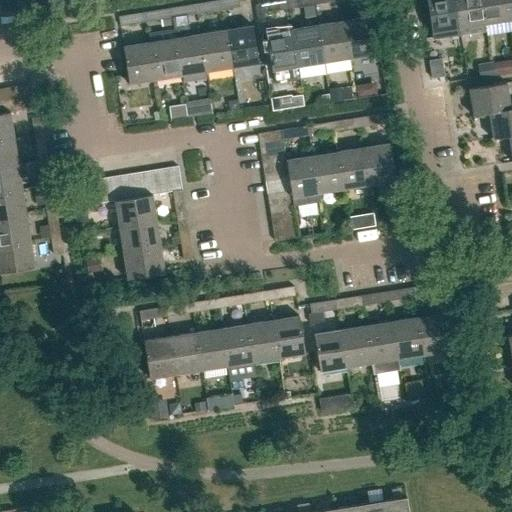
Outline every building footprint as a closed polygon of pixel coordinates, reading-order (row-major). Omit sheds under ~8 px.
[(223,0),(220,1),(222,10),(238,7),(236,0),(223,0)] [(427,0),(434,41),(460,36),(454,0),(427,0)] [(454,0),(460,36),(486,32),(480,0),(454,0)] [(485,25),(510,21),(506,0),(480,0),(486,32),(485,25)] [(206,12),(222,10),(220,1),(204,3),(206,12)] [(263,14),(279,11),(278,1),(261,4),(263,14)] [(49,4),(40,6),(42,19),(51,18),(49,6),(49,4)] [(206,72),(199,33),(189,35),(186,16),(187,16),(185,6),(169,9),(171,18),(173,30),(180,76),(206,72)] [(154,21),(171,18),(169,9),(153,11),(154,21)] [(120,26),(135,24),(134,14),(118,17),(120,26)] [(343,20),(349,59),(375,55),(369,16),(343,20)] [(323,63),(349,59),(343,20),(317,24),(323,63)] [(297,68),(323,63),(317,24),(291,28),(297,68)] [(225,29),(231,68),(258,63),(252,25),(225,29)] [(272,72),(297,68),(291,28),(265,33),(272,72)] [(206,72),(231,68),(225,29),(199,33),(206,72)] [(148,41),(155,80),(180,76),(173,30),(157,33),(158,40),(148,41)] [(129,84),(155,80),(148,41),(122,46),(123,46),(127,75),(129,84)] [(511,75),(511,72),(485,74),(485,82),(511,81),(511,75)] [(511,109),(511,108),(507,82),(468,89),(472,116),(488,113),(511,109)] [(16,87),(20,111),(32,109),(28,85),(16,87)] [(10,112),(20,111),(16,87),(4,89),(8,112),(10,112)] [(271,99),(272,105),(273,111),(304,106),(302,95),(291,97),(291,95),(271,99)] [(511,108),(511,109),(488,113),(492,139),(508,136),(511,134),(511,108)] [(0,140),(14,138),(10,112),(8,112),(0,113),(0,140)] [(370,126),(386,123),(385,114),(368,116),(370,126)] [(33,135),(43,134),(41,117),(31,119),(33,135)] [(333,122),(335,131),(351,129),(349,119),(333,122)] [(318,134),(335,131),(333,122),(317,124),(318,134)] [(281,130),(283,140),(300,137),(298,127),(281,130)] [(283,142),(283,140),(281,130),(257,134),(259,146),(283,142)] [(43,134),(33,135),(36,152),(46,150),(43,134)] [(0,167),(18,164),(14,138),(0,140),(0,167)] [(261,158),(285,154),(283,142),(259,146),(261,158)] [(363,146),(370,186),(396,182),(390,142),(363,146)] [(344,190),(370,186),(363,146),(338,150),(344,190)] [(318,194),(344,190),(338,150),(312,154),(318,194)] [(287,166),(286,159),(285,154),(261,158),(263,170),(287,166)] [(320,202),(318,194),(312,154),(286,159),(287,166),(289,178),(291,190),(293,202),(293,206),(320,202)] [(0,193),(22,190),(18,164),(0,167),(0,193)] [(170,192),(172,192),(182,190),(178,166),(166,168),(170,192)] [(265,182),(289,178),(287,166),(263,170),(265,182)] [(42,186),(51,185),(49,168),(39,170),(42,186)] [(158,194),(170,192),(166,168),(154,170),(158,194)] [(146,196),(152,195),(158,194),(154,170),(142,172),(146,196)] [(134,198),(146,196),(142,172),(130,174),(134,198)] [(122,200),(134,198),(130,174),(118,176),(122,200)] [(110,202),(114,201),(122,200),(118,176),(106,178),(110,202)] [(98,204),(110,202),(106,178),(94,180),(98,204)] [(267,194),(291,190),(289,178),(265,182),(267,194)] [(86,205),(98,204),(94,180),(82,182),(86,205)] [(51,185),(42,186),(34,188),(37,204),(54,201),(51,185)] [(0,219),(26,216),(22,190),(0,193),(0,219)] [(182,190),(172,192),(175,208),(184,207),(182,190)] [(269,206),(293,202),(291,190),(267,194),(269,206)] [(118,227),(156,221),(152,195),(146,196),(134,198),(122,200),(114,201),(118,227)] [(295,213),(293,206),(293,202),(269,206),(271,217),(295,213)] [(272,229),(296,225),(295,213),(271,217),(272,229)] [(0,246),(31,241),(26,216),(0,219),(0,246)] [(50,238),(59,237),(57,220),(47,222),(50,238)] [(122,252),(161,246),(156,221),(118,227),(122,252)] [(296,225),(272,229),(274,241),(298,237),(296,225)] [(181,243),(190,241),(187,226),(178,227),(181,243)] [(59,237),(50,238),(52,254),(62,252),(59,237)] [(31,241),(0,246),(0,273),(35,267),(31,241)] [(190,241),(181,243),(183,260),(193,258),(190,241)] [(161,246),(122,252),(126,279),(165,273),(161,246)] [(431,302),(428,285),(412,287),(413,297),(414,304),(431,302)] [(278,299),(295,297),(293,287),(277,290),(278,299)] [(397,299),(413,297),(412,287),(396,290),(397,299)] [(241,295),(243,305),(260,302),(258,292),(241,295)] [(360,296),(362,305),(378,303),(376,293),(360,296)] [(227,307),(243,305),(241,295),(225,298),(227,307)] [(345,308),(362,305),(360,296),(344,299),(345,308)] [(190,303),(192,313),(209,310),(207,301),(190,303)] [(327,311),(325,302),(309,305),(310,314),(327,311)] [(175,315),(192,313),(190,303),(174,306),(175,315)] [(156,327),(155,319),(157,318),(155,309),(139,311),(140,321),(142,329),(156,327)] [(416,317),(423,356),(449,352),(443,312),(416,317)] [(272,320),(278,359),(304,355),(298,316),(272,320)] [(397,360),(423,356),(416,317),(391,321),(397,360)] [(252,363),(278,359),(272,320),(246,324),(252,363)] [(391,321),(365,325),(371,364),(373,374),(399,370),(397,360),(391,321)] [(227,367),(252,363),(246,324),(221,328),(227,367)] [(345,368),(371,364),(365,325),(339,329),(345,368)] [(201,371),(227,367),(221,328),(195,332),(201,371)] [(319,373),(345,368),(339,329),(313,333),(319,373)] [(176,375),(201,371),(195,332),(169,336),(176,375)] [(150,380),(176,375),(169,336),(143,341),(150,380)] [(381,501),(383,511),(408,511),(406,497),(381,501)] [(358,511),(383,511),(381,501),(358,505),(358,511)]
